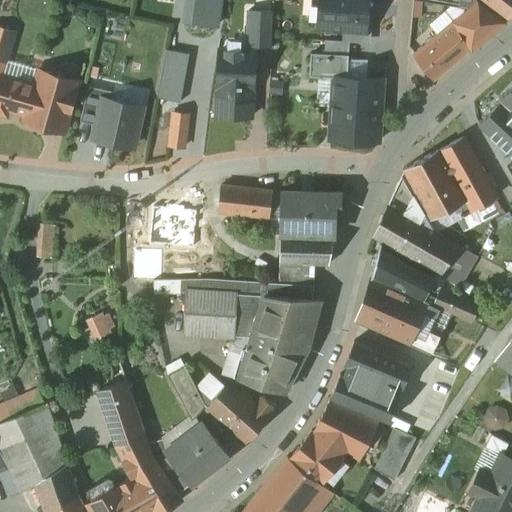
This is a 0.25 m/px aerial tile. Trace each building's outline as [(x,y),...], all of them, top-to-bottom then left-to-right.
[(224,0),(207,0),(205,22),(222,24),(224,0)] [(319,0),(318,28),(343,30),(366,31),(367,17),(372,17),(372,4),(367,3),(367,0),(319,0)] [(511,13),(511,0),(478,0),(478,1),(505,21),(511,13)] [(505,21),(478,1),(470,6),(452,22),(471,50),(506,21),(505,21)] [(248,10),(247,46),(271,47),(273,11),(248,10)] [(413,55),(434,80),(471,50),(452,22),(413,55)] [(366,31),(343,30),(342,42),(349,42),(370,44),(371,32),(366,31)] [(0,71),(10,35),(0,31),(0,115),(19,120),(17,129),(57,140),(73,82),(32,70),(27,86),(0,78),(0,71)] [(349,42),(342,42),(325,41),(324,54),(348,55),(349,42)] [(255,52),(219,51),(216,115),(252,116),(255,52)] [(309,76),(334,77),(334,75),(347,76),(348,55),(324,54),(310,53),(309,76)] [(347,76),(334,75),(334,77),(330,140),(378,141),(382,78),(347,76)] [(511,77),(477,116),(505,149),(511,142),(511,77)] [(110,91),(85,86),(80,108),(78,120),(91,122),(87,141),(133,150),(143,104),(108,97),(110,91)] [(183,115),(163,112),(159,145),(178,148),(183,115)] [(463,137),(403,169),(431,219),(467,200),(472,209),(495,196),(463,137)] [(434,231),(402,175),(373,235),(416,260),(417,258),(441,271),(457,245),(434,231)] [(272,191),(221,185),(218,211),(269,217),(272,191)] [(341,197),(282,195),(279,233),(281,234),(335,235),(336,215),(341,215),(341,197)] [(36,257),(55,259),(58,225),(39,223),(36,257)] [(281,234),(280,263),(314,264),(328,265),(335,235),(281,234)] [(435,273),(381,242),(371,277),(373,278),(423,301),(435,273)] [(314,264),(280,263),(279,283),(314,284),(314,264)] [(373,278),(358,320),(410,343),(427,302),(423,301),(373,278)] [(177,280),(152,279),(151,291),(176,292),(177,280)] [(440,286),(432,304),(472,322),(479,304),(440,286)] [(253,289),(240,341),(301,358),(321,294),(253,289)] [(113,331),(108,310),(82,317),(88,338),(113,331)] [(390,354),(345,337),(322,396),(365,414),(390,354)] [(511,337),(495,361),(511,374),(511,337)] [(242,342),(231,377),(284,395),(296,360),(242,342)] [(388,405),(419,419),(443,359),(414,346),(388,405)] [(223,378),(195,411),(232,452),(273,405),(223,378)] [(85,511),(149,511),(182,493),(146,450),(145,444),(121,381),(87,392),(120,476),(79,500),(85,511)] [(365,414),(322,396),(308,421),(316,425),(309,435),(354,459),(376,421),(365,414)] [(496,431),(508,412),(491,402),(479,421),(496,431)] [(228,455),(192,412),(146,450),(182,493),(228,455)] [(388,426),(371,469),(394,478),(411,435),(388,426)] [(343,455),(301,432),(283,454),(320,483),(343,455)] [(511,459),(493,451),(485,468),(474,463),(468,475),(511,495),(511,459)] [(319,511),(333,494),(320,483),(279,452),(232,511),(319,511)] [(0,511),(24,511),(4,475),(0,477),(0,511)] [(469,497),(461,511),(511,511),(511,495),(468,475),(457,491),(469,497)] [(44,511),(82,511),(73,496),(44,511)]
